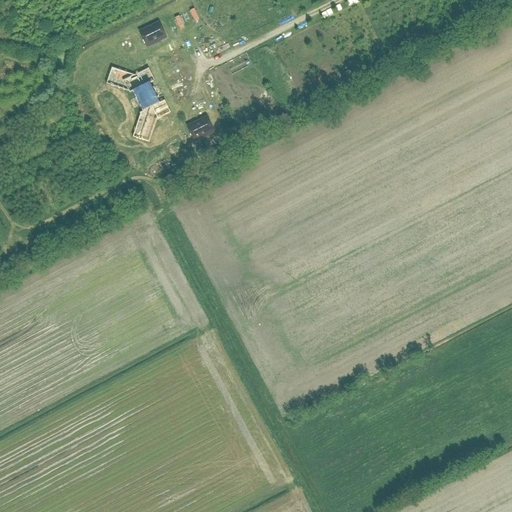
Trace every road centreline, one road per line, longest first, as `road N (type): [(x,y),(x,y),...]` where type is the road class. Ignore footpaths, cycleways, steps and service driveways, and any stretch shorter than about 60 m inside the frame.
road 1 (track): [(160,195),(134,181),(25,235),(0,210)]
road 2 (track): [(187,76),(337,0)]
